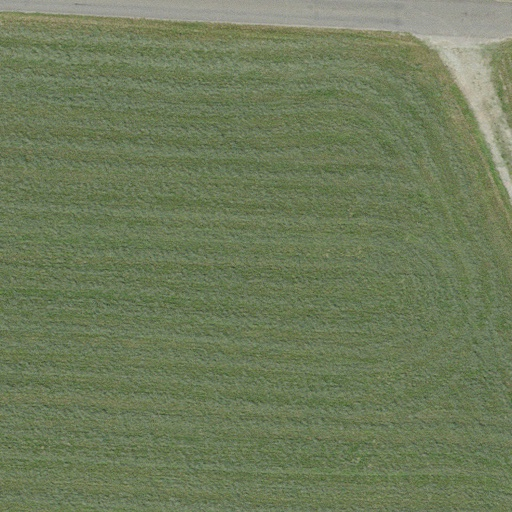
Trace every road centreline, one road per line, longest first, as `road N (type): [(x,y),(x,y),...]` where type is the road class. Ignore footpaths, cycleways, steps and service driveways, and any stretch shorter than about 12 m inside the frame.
road 1 (unclassified): [(144,0),(511,23)]
road 2 (track): [(511,164),(451,20)]
